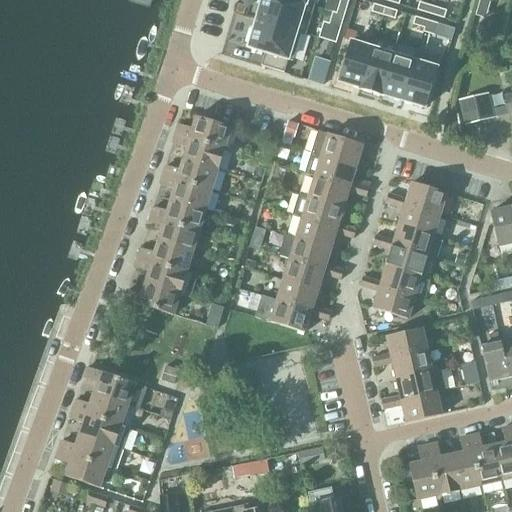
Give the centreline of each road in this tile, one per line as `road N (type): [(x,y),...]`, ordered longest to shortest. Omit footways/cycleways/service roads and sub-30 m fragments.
road 1 (residential): [(11,511),(171,68)]
road 2 (residential): [(511,175),(171,68)]
road 3 (residential): [(360,441),(511,408)]
